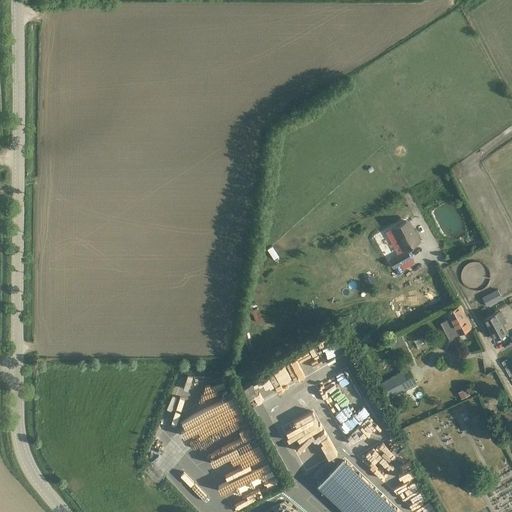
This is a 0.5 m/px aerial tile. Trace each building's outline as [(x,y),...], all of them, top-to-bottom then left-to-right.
[(412,232),(406,221),(392,229),(403,250),(420,241),(415,230),(412,232)] [(407,251),(389,260),(393,267),(411,258),(407,251)] [(371,275),(364,279),(369,287),(376,284),(371,275)] [(487,306),(502,298),(498,289),(482,298),(487,306)] [(448,319),(441,323),(449,338),(456,334),(457,335),(470,328),(459,306),(447,312),(450,318),(448,319)] [(508,332),(503,323),(506,322),(501,311),(484,319),(490,331),(492,330),(496,338),(508,332)] [(259,313),(254,316),(256,322),(262,319),(259,313)] [(387,399),(417,384),(409,368),(384,380),(383,378),(378,380),(387,399)] [(470,396),(466,388),(459,392),(462,399),(470,396)]
